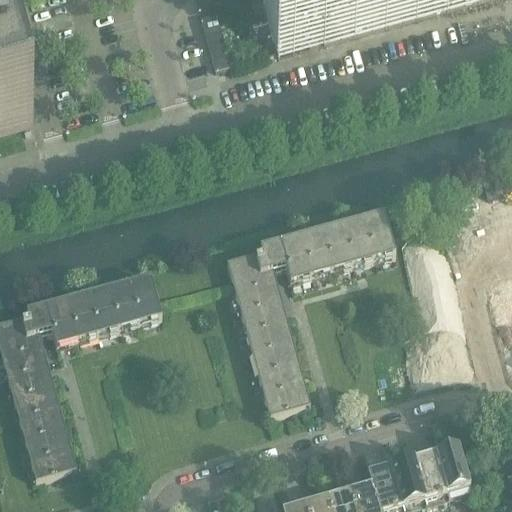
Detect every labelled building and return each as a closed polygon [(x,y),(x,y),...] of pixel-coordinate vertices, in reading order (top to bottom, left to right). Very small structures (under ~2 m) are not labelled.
[(289,0),(247,12),(251,24),(253,30),(267,25),(277,61),(306,54),(499,0),(289,0)] [(0,138),(32,130),(32,127),(30,128),(0,17),(0,138)] [(216,20),(200,25),(215,77),(231,73),(216,20)] [(385,227),(226,270),(269,425),(285,420),(286,424),(309,417),(308,414),(305,415),(267,279),(285,275),(290,292),(395,263),(385,227)] [(151,291),(0,332),(0,361),(35,489),(51,485),(52,488),(76,482),(75,478),(71,479),(34,344),(51,339),(56,356),(161,327),(151,291)] [(435,460),(447,501),(470,494),(458,454),(435,460)] [(435,460),(413,467),(424,507),(447,501),(435,460)] [(413,467),(391,473),(401,511),(408,511),(424,507),(413,467)] [(401,511),(391,473),(368,480),(371,492),(372,492),(377,511),(401,511)] [(371,492),(350,498),(353,511),(377,511),(372,492),(371,492)] [(353,511),(350,498),(327,504),(329,511),(353,511)]
